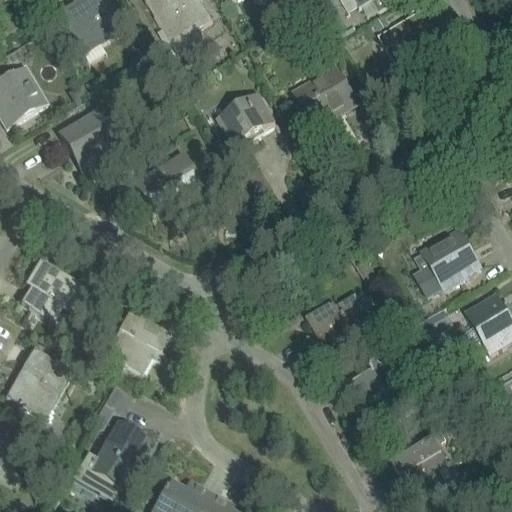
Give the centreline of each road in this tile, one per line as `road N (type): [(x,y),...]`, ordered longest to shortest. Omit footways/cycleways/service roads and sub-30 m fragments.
road 1 (residential): [(201,287),(446,147)]
road 2 (residential): [(209,321),(198,427),(225,465),(310,511)]
road 3 (residential): [(38,197),(201,287)]
road 4 (residential): [(326,432),(294,379),(209,321)]
road 5 (residential): [(511,254),(446,147)]
